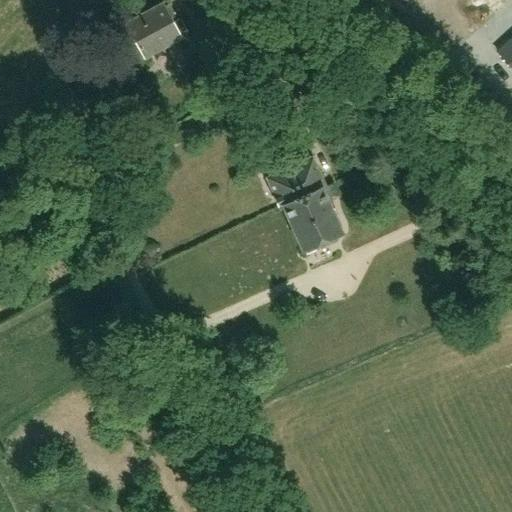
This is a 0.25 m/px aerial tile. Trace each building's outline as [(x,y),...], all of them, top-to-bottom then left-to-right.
[(183,0),(209,23),(222,8),(212,0),(183,0)] [(124,24),(144,59),(182,38),(188,34),(180,19),(173,23),(162,3),(124,24)] [(511,67),(511,38),(497,51),(511,67)] [(284,126),(297,122),(291,105),(279,110),(284,126)] [(259,138),(272,133),(265,117),(252,123),(259,138)] [(303,249),(341,231),(322,189),(326,187),(312,156),(266,177),(280,208),(284,206),(303,249)]
